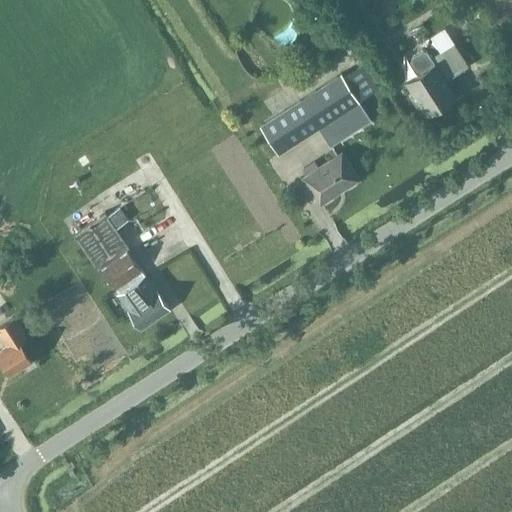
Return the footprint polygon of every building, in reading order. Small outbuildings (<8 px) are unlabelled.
[(446,80),(468,66),(454,44),(441,52),(431,59),(426,51),(421,50),(412,56),(411,61),(419,73),(405,81),(427,115),(456,96),(446,80)] [(364,65),(344,78),(341,74),(260,126),(278,154),(319,128),(331,146),(371,120),(359,102),(379,88),(364,65)] [(320,204),(359,179),(342,153),(303,178),(320,204)] [(117,210),(108,215),(116,228),(125,222),(117,210)] [(129,247),(116,228),(108,215),(106,213),(74,234),(97,269),(100,267),(115,289),(141,271),(126,249),(129,247)] [(167,309),(145,276),(119,294),(142,327),(167,309)] [(0,326),(0,331),(8,345),(0,350),(0,360),(9,375),(33,360),(19,339),(26,335),(14,317),(0,326)]
